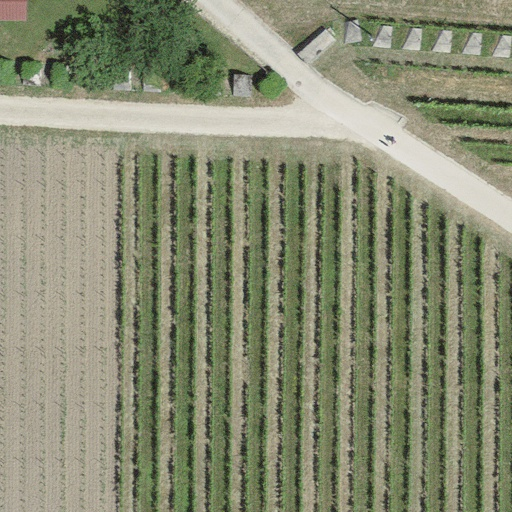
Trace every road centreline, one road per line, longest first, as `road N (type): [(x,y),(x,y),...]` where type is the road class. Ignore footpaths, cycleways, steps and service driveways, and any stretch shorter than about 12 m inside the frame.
road 1 (track): [(0,106),(378,124)]
road 2 (track): [(206,0),(284,63),(511,210)]
